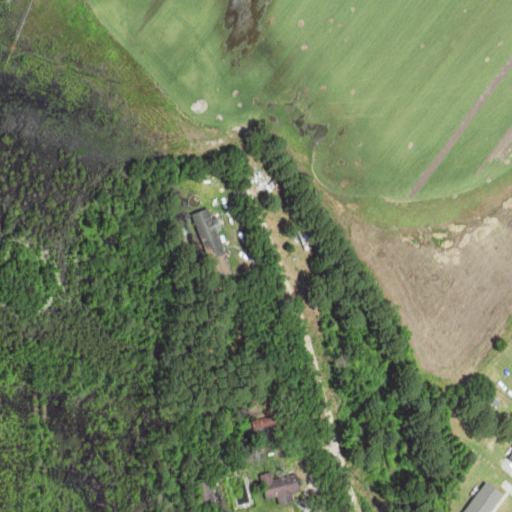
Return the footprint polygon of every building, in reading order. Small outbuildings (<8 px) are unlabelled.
[(197,213),(211,280),(231,276),(217,209),(197,213)] [(305,251),(319,247),(315,226),(300,229),(305,251)] [(302,494),(298,474),(274,479),(273,473),(262,475),(267,501),(302,494)] [(201,510),(218,506),(212,481),(195,485),(201,510)] [(488,511),(498,511),(511,495),(498,486),(483,508),(488,511)]
